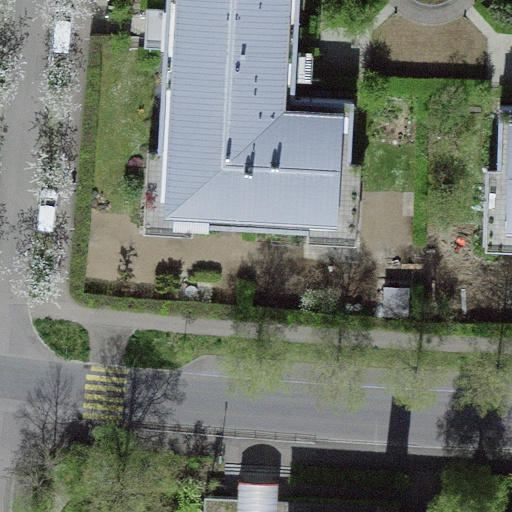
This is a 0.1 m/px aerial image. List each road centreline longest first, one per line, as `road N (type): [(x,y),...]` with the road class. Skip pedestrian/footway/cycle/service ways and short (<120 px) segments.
road 1 (residential): [(511,421),(0,382)]
road 2 (residential): [(0,361),(35,0)]
